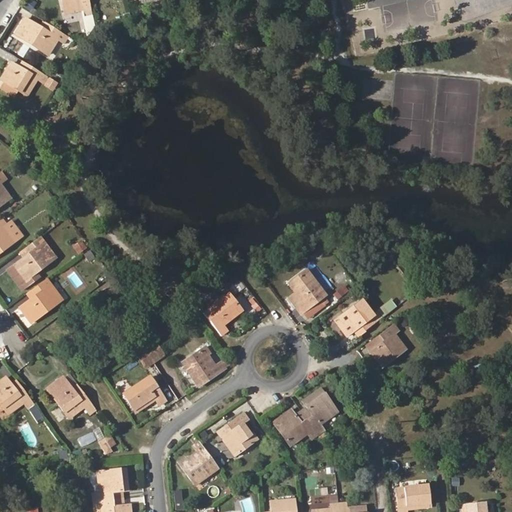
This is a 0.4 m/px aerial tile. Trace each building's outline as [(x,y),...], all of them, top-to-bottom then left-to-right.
[(92,15),(88,0),(61,0),(64,14),(83,10),(84,17),(92,15)] [(64,43),(68,36),(49,25),(45,31),(40,27),(26,18),(15,35),(47,55),(57,39),(64,43)] [(45,31),(49,25),(44,21),(40,27),(45,31)] [(28,73),(32,67),(22,61),(19,67),(28,73)] [(26,96),(37,79),(43,83),(47,76),(32,67),(28,73),(19,67),(11,62),(0,79),(5,82),(17,90),(26,96)] [(52,89),(56,83),(49,79),(46,85),(52,89)] [(13,96),(17,90),(5,82),(1,89),(13,96)] [(0,206),(11,198),(0,184),(6,179),(1,172),(0,172),(0,206)] [(0,252),(17,240),(1,219),(0,219),(0,252)] [(56,258),(40,237),(25,248),(29,253),(23,257),(13,265),(25,281),(36,273),(56,258)] [(86,247),(81,240),(74,246),(79,253),(86,247)] [(29,253),(25,248),(19,252),(23,257),(29,253)] [(87,262),(93,258),(89,253),(83,257),(87,262)] [(25,281),(13,265),(7,270),(22,290),(39,277),(36,273),(25,281)] [(93,265),(83,271),(87,278),(97,271),(93,265)] [(329,303),(324,297),(326,295),(306,270),(291,282),(300,293),(290,300),(296,309),(299,307),(303,312),(308,318),(329,303)] [(62,300),(46,279),(31,290),(35,295),(30,299),(19,307),(31,323),(62,300)] [(300,293),(291,282),(288,284),(295,292),(288,298),(290,300),(300,293)] [(338,299),(345,294),(340,289),(333,294),(334,295),(338,299)] [(30,299),(35,295),(31,290),(26,293),(30,299)] [(230,316),(240,308),(229,293),(203,313),(221,336),(228,331),(223,325),(232,319),(230,316)] [(338,299),(334,295),(330,298),(334,303),(338,299)] [(365,331),(383,317),(378,311),(370,317),(359,302),(334,321),(346,337),(354,331),(361,325),(365,331)] [(232,319),(242,311),(240,308),(230,316),(232,319)] [(412,323),(406,315),(399,321),(404,328),(412,323)] [(365,331),(361,325),(354,331),(358,336),(365,331)] [(394,334),(398,331),(394,325),(372,341),(376,347),(370,351),(370,352),(382,368),(406,349),(394,334)] [(376,347),(372,341),(366,345),(370,351),(376,347)] [(163,355),(154,342),(144,349),(153,362),(163,355)] [(198,387),(225,368),(221,362),(215,366),(208,355),(210,353),(205,347),(182,363),(198,387)] [(153,362),(144,349),(136,353),(145,367),(153,362)] [(166,401),(149,376),(122,394),(134,411),(144,404),(146,406),(155,400),(159,406),(166,401)] [(34,403),(23,389),(18,393),(11,384),(6,377),(0,381),(0,404),(8,414),(23,403),(27,408),(34,403)] [(94,408),(77,384),(72,388),(63,377),(46,389),(68,419),(84,407),(88,412),(94,408)] [(23,389),(17,380),(11,384),(18,393),(23,389)] [(337,412),(320,388),(302,401),(307,408),(312,415),(306,419),(318,435),(324,430),(320,425),(337,412)] [(135,413),(146,406),(144,404),(134,411),(135,413)] [(312,415),(307,408),(301,412),(306,419),(312,415)] [(318,435),(306,419),(301,423),(295,415),(291,409),(272,422),(290,447),(307,434),(311,440),(318,435)] [(306,419),(301,412),(295,415),(301,423),(306,419)] [(257,439),(253,433),(250,434),(243,423),(249,419),(244,413),(216,432),(234,456),(257,439)] [(93,432),(78,438),(82,447),(96,441),(93,432)] [(116,444),(110,435),(105,439),(110,447),(116,444)] [(219,468),(199,441),(192,446),(196,452),(186,459),(184,457),(177,462),(195,486),(219,468)] [(128,491),(127,477),(125,477),(124,468),(96,472),(99,493),(92,494),(93,501),(112,499),(111,493),(128,491)] [(430,504),(428,485),(396,489),(398,511),(406,511),(406,510),(417,508),(417,505),(430,504)] [(131,511),(130,504),(113,506),(112,499),(93,501),(94,510),(100,509),(100,511),(131,511)] [(295,511),(294,499),(286,500),(270,501),(270,511),(295,511)] [(357,511),(357,507),(346,508),(346,503),(338,504),(338,511),(357,511)] [(485,511),(485,503),(465,505),(466,511),(485,511)]
